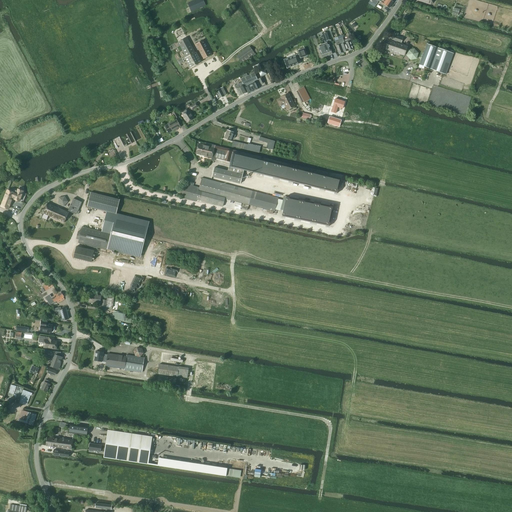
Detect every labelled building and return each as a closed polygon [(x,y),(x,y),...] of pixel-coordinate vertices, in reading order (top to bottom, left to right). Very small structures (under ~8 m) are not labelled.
[(196,0),(195,0),(188,3),(191,12),(192,12),(193,12),(200,8),(196,0)] [(382,0),(381,3),(389,8),(393,2),(390,0),(382,0)] [(179,40),(184,37),(184,32),(180,28),(174,31),(174,36),(179,40)] [(326,41),(330,40),(330,38),(333,38),(330,29),(327,30),(327,31),(322,33),(325,42),(326,41)] [(397,36),(398,33),(394,32),(393,35),(390,34),(389,38),(394,40),(394,41),(386,39),(383,48),(404,56),(407,46),(396,42),(397,41),(401,42),(403,38),(397,36)] [(185,56),(181,58),(178,60),(180,64),(184,62),(183,61),(186,60),(190,68),(201,63),(196,53),(195,53),(188,38),(178,42),(182,49),(185,56)] [(344,43),(343,38),(339,40),(344,53),(348,51),(345,43),(344,43)] [(345,43),(348,51),(353,49),(351,42),(352,41),(351,39),(350,38),(345,40),(345,43)] [(204,59),(211,55),(203,40),(196,44),(204,59)] [(339,54),(344,53),(339,40),(335,41),(337,46),(336,46),(339,54)] [(327,56),(332,54),(328,44),(323,46),(327,56)] [(446,74),(453,55),(453,54),(427,44),(419,65),(446,74)] [(320,47),(318,47),(322,57),(327,56),(323,46),(320,47)] [(241,63),(254,53),(249,47),(236,55),(241,63)] [(287,68),(287,69),(288,68),(299,64),(300,64),(300,63),(298,58),(300,57),(300,58),(301,58),(307,56),(307,55),(304,49),(305,49),(304,48),(298,51),(298,50),(298,51),(299,54),(297,55),(296,55),(284,60),(284,61),(287,68)] [(410,60),(416,59),(419,53),(415,49),(409,50),(406,55),(410,60)] [(422,75),(422,73),(422,72),(422,71),(421,70),(420,69),(419,68),(418,68),(416,67),(414,68),(413,68),(412,69),(411,71),(411,72),(410,73),(411,74),(411,75),(411,76),(412,77),(413,78),(414,79),(416,79),(418,79),(419,78),(420,77),(421,76),(422,75)] [(244,86),(257,80),(254,73),(241,79),(244,86)] [(254,82),(245,87),(249,94),(257,89),(254,82)] [(239,96),(247,92),(242,83),(235,86),(239,96)] [(304,87),(296,91),(299,96),(306,92),(304,87)] [(216,91),(220,99),(224,96),(220,89),(216,91)] [(295,106),(289,95),(288,94),(281,98),(282,99),(278,101),(281,106),(284,104),(287,110),(295,106)] [(335,99),(331,112),(336,113),(338,107),(342,109),(345,102),(335,99)] [(187,109),(181,113),(183,115),(182,115),(187,123),(191,120),(193,119),(189,111),(188,112),(187,109)] [(329,116),(327,124),(339,127),(341,120),(329,116)] [(168,133),(181,126),(177,120),(164,126),(168,133)] [(234,139),(235,136),(233,135),(234,132),(232,132),(228,130),(224,138),(231,141),(232,138),(234,139)] [(136,143),(131,132),(130,132),(126,134),(132,145),(136,143)] [(260,137),(259,141),(268,143),(266,148),(270,150),(273,150),(275,141),(273,141),(260,137)] [(248,145),(233,141),(232,146),(246,150),(259,153),(261,147),(248,144),(248,145)] [(233,150),(216,146),(205,143),(205,146),(199,144),(197,154),(230,162),(233,150)] [(326,175),(237,153),(238,151),(233,150),(230,162),(229,167),(256,173),(269,176),(323,189),(337,193),(341,178),(339,178),(326,175)] [(114,151),(109,153),(112,161),(118,159),(114,151)] [(215,168),(213,176),(232,181),(240,183),(242,175),(244,170),(229,167),(228,171),(215,168)] [(202,178),(199,188),(198,192),(225,199),(231,200),(234,186),(202,178)] [(223,207),(225,199),(198,192),(199,188),(191,186),(192,182),(186,181),(182,198),(196,202),(196,200),(223,207)] [(282,216),(286,197),(238,187),(234,207),(282,216)] [(19,201),(23,192),(18,190),(16,194),(14,193),(15,193),(7,190),(1,207),(8,209),(13,198),(15,199),(14,199),(19,201)] [(87,207),(107,212),(116,214),(120,200),(91,192),(87,207)] [(64,206),(68,202),(65,197),(59,198),(58,204),(64,206)] [(286,197),(282,216),(329,226),(333,207),(305,201),(286,197)] [(76,214),(82,202),(73,198),(68,211),(76,214)] [(64,223),(68,213),(65,211),(48,204),(43,213),(64,223)] [(149,223),(116,214),(107,212),(102,232),(82,227),(81,232),(78,231),(76,239),(79,240),(78,243),(107,250),(108,248),(140,256),(149,223)] [(76,246),(74,258),(91,262),(94,251),(76,246)] [(46,291),(53,286),(51,282),(43,287),(44,288),(43,288),(45,292),(46,291)] [(64,296),(61,292),(56,295),(55,294),(54,295),(54,296),(48,299),(51,304),(54,302),(56,301),(58,303),(64,299),(63,297),(64,296)] [(100,304),(101,296),(90,294),(88,302),(95,303),(100,304)] [(103,300),(102,305),(106,306),(106,307),(112,308),(114,296),(108,295),(107,301),(103,300)] [(59,310),(57,311),(58,314),(60,314),(62,321),(69,319),(66,308),(59,310)] [(113,312),(112,319),(124,321),(125,314),(113,312)] [(41,320),(40,332),(49,333),(49,332),(51,332),(52,331),(53,331),(54,327),(52,327),(52,325),(46,325),(47,321),(41,320)] [(56,349),(57,341),(54,341),(54,338),(39,336),(38,342),(45,343),(44,348),(56,349)] [(59,369),(60,365),(62,357),(60,357),(61,352),(45,350),(45,351),(45,352),(45,353),(46,354),(46,355),(47,356),(48,356),(49,357),(50,357),(53,359),(51,366),(58,369),(59,369)] [(96,351),(95,360),(102,362),(107,362),(106,366),(124,369),(124,370),(142,372),(144,358),(140,357),(135,356),(126,355),(126,356),(108,354),(108,355),(103,354),(103,352),(96,351)] [(187,378),(189,368),(182,368),(178,367),(179,367),(159,364),(158,374),(177,377),(183,378),(187,378)] [(33,366),(30,372),(36,375),(39,368),(33,366)] [(46,391),(50,384),(49,384),(50,382),(46,380),(45,382),(43,386),(41,389),(46,391)] [(16,386),(12,385),(7,400),(19,404),(24,405),(25,404),(28,405),(31,395),(31,396),(32,393),(28,392),(28,391),(23,390),(23,388),(16,386)] [(22,410),(18,421),(26,424),(30,413),(22,410)] [(70,424),(69,433),(86,435),(88,427),(70,424)] [(104,451),(104,457),(148,464),(152,437),(108,430),(105,445),(105,448),(104,451)] [(71,449),(73,440),(47,437),(46,446),(71,449)] [(90,444),(89,450),(89,451),(92,452),(92,450),(101,452),(101,450),(101,451),(102,452),(103,452),(104,451),(105,448),(104,448),(102,447),(101,448),(102,445),(90,444)]
